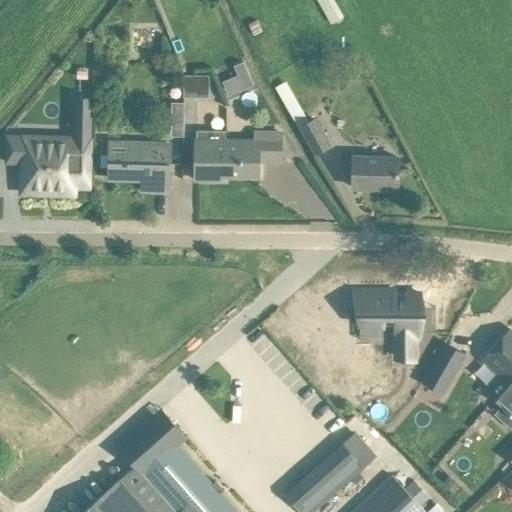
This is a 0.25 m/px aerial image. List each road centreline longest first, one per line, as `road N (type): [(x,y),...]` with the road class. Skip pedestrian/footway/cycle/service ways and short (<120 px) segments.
road 1 (residential): [(511,252),(381,240),(188,238)]
road 2 (unclassified): [(0,237),(188,238)]
